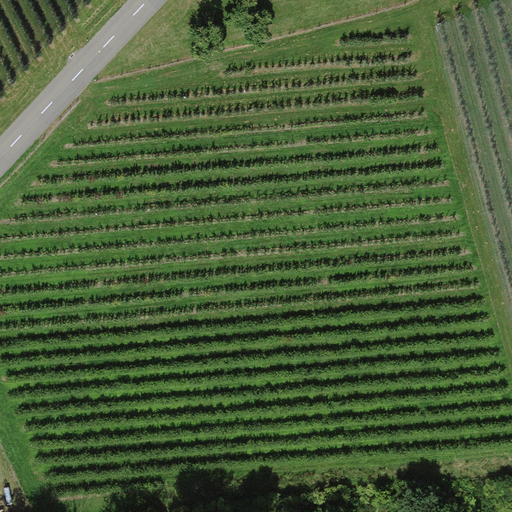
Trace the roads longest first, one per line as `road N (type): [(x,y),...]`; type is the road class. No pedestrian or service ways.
road 1 (track): [(0,400),(49,510),(511,469)]
road 2 (track): [(62,93),(121,87),(444,0)]
road 3 (track): [(417,10),(511,350)]
road 4 (tertiary): [(0,160),(149,0)]
road 5 (track): [(98,91),(0,205)]
